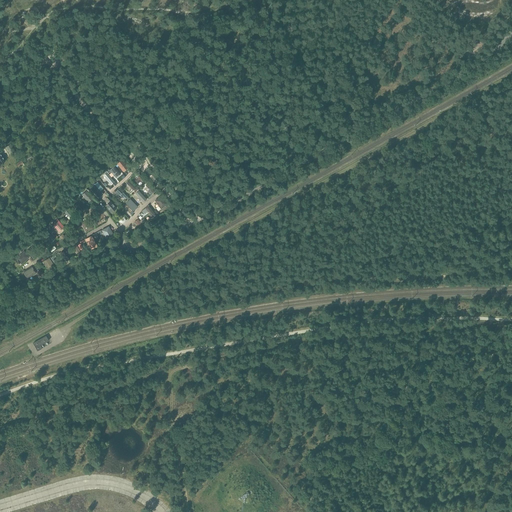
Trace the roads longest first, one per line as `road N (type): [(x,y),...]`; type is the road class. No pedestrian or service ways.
road 1 (track): [(30,344),(35,354),(154,274),(511,75)]
road 2 (unclassified): [(123,247),(225,207),(475,66),(511,35)]
road 3 (track): [(511,271),(336,278),(186,305),(165,295),(155,277)]
road 4 (track): [(45,57),(188,223)]
road 5 (track): [(55,11),(200,10),(242,0)]
road 6 (track): [(166,373),(187,511)]
road 7 (track): [(123,247),(97,251),(34,286),(46,312)]
